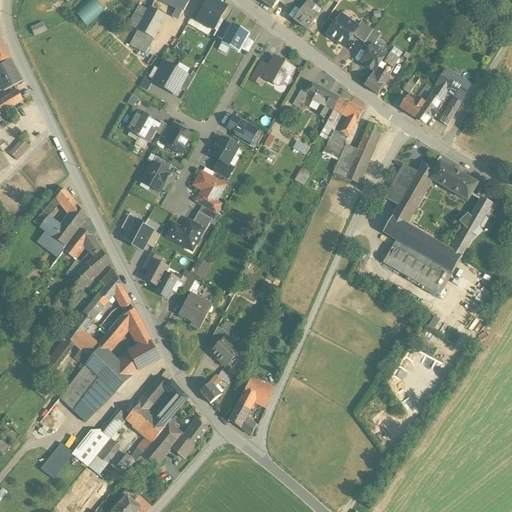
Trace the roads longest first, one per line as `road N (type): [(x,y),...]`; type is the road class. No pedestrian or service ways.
road 1 (residential): [(252,450),(264,448),(355,235),(411,134),(270,27)]
road 2 (residential): [(224,429),(187,389),(96,218),(14,44),(10,0)]
road 3 (track): [(356,511),(480,336)]
road 4 (residential): [(270,27),(208,131)]
road 5 (track): [(511,54),(447,156)]
